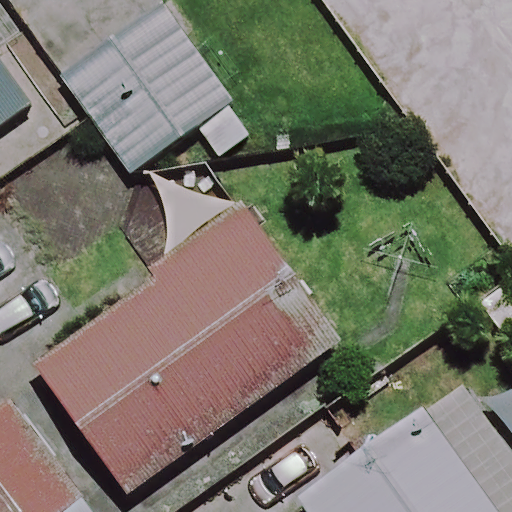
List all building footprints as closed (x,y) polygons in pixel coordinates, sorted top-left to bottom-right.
[(136,171),(200,130),(226,113),(172,29),(82,88),(136,171)] [(0,126),(23,110),(0,79),(0,126)] [(511,140),(467,172),(511,235),(511,140)] [(37,384),(124,503),(337,348),(242,217),(29,372),(37,384)] [(0,511),(72,511),(84,504),(11,403),(0,410),(0,511)] [(488,511),(420,416),(310,495),(294,506),(298,511),(488,511)]
